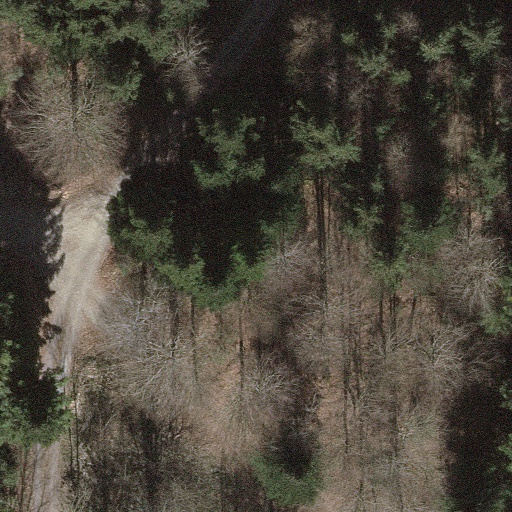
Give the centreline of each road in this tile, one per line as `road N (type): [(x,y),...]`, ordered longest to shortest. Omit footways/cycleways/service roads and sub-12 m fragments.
road 1 (track): [(261,0),(67,272),(31,456),(34,511)]
road 2 (track): [(0,228),(67,272),(200,427),(303,511)]
